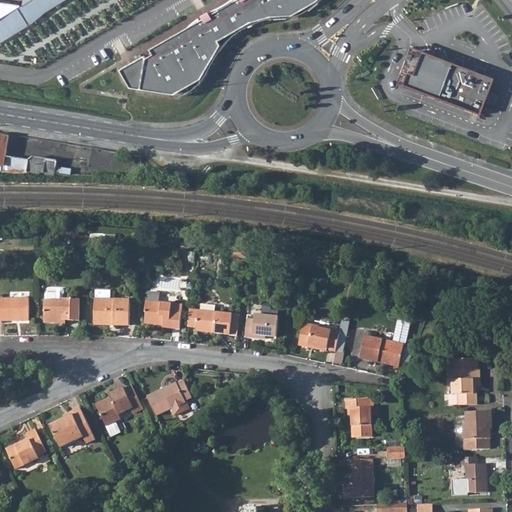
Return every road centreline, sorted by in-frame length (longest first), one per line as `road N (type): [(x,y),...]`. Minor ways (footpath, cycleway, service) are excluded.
road 1 (track): [(136,135),(147,157),(179,167),(230,161),(511,205)]
road 2 (residential): [(108,364),(182,355),(267,366),(303,381)]
road 3 (secondary): [(165,139),(0,114)]
road 4 (secondary): [(394,146),(511,188)]
road 5 (residential): [(0,417),(108,364)]
